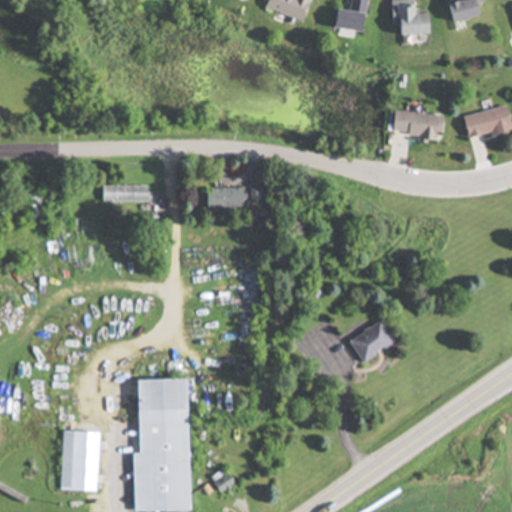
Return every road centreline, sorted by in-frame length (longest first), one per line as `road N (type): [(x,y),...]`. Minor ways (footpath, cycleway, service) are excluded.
road 1 (residential): [(511,175),(418,184),(180,146),(0,150)]
road 2 (primary): [(314,511),(511,375)]
